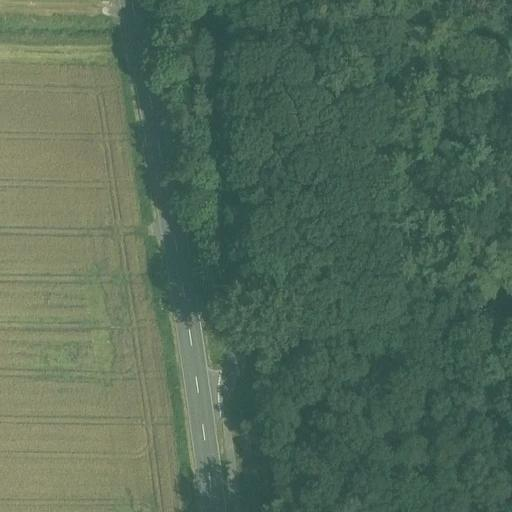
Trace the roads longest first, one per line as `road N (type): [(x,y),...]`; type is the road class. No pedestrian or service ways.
road 1 (tertiary): [(129,0),(211,511)]
road 2 (track): [(385,23),(421,511)]
road 3 (track): [(215,58),(501,0)]
